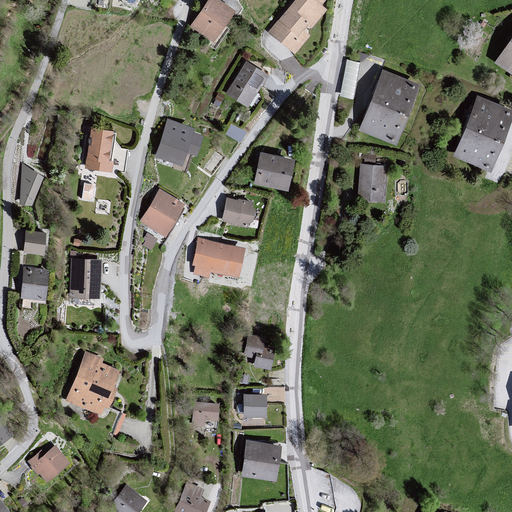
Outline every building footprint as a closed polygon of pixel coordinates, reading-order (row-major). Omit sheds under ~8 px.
[(215,0),(205,0),(186,27),(211,43),(232,11),(215,0)] [(293,0),(266,33),(293,54),(325,11),(320,5),(323,0),(293,0)] [(511,31),(492,61),(511,74),(511,31)] [(340,94),(352,97),(360,60),(347,58),(340,94)] [(243,62),(224,94),(246,106),(265,75),(243,62)] [(379,70),(356,129),(393,145),(415,85),(379,70)] [(511,109),(474,95),(450,154),(485,171),(511,109)] [(168,117),(154,155),(182,165),(186,151),(196,155),(204,135),(194,131),(195,127),(168,117)] [(243,139),(246,128),(231,122),(227,133),(243,139)] [(110,131),(90,128),(83,168),(105,171),(110,131)] [(290,158),(257,151),(250,183),(285,190),(290,158)] [(354,199),(383,201),(386,167),(357,163),(354,199)] [(37,204),(39,168),(22,167),(20,203),(37,204)] [(94,197),(96,184),(84,183),(83,196),(94,197)] [(181,204),(156,189),(137,221),(162,236),(181,204)] [(225,198),(219,220),(244,227),(250,203),(225,198)] [(46,233),(26,231),(23,253),(43,256),(46,233)] [(241,247),(196,237),(188,273),(207,277),(208,272),(235,278),(241,247)] [(99,261),(69,259),(67,298),(96,299),(99,261)] [(22,268),(21,299),(47,300),(48,269),(22,268)] [(261,337),(247,334),(242,359),(252,362),(252,368),(267,370),(271,353),(261,349),(261,337)] [(84,352),(63,402),(99,415),(116,371),(100,363),(101,359),(84,352)] [(265,395),(241,394),(240,417),(264,419),(265,395)] [(215,404),(191,403),(188,426),(203,427),(203,421),(215,421),(215,404)] [(0,424),(0,443),(10,438),(2,424),(0,424)] [(279,445),(244,440),(239,477),(273,481),(279,445)] [(28,466),(44,482),(66,462),(52,446),(28,466)] [(185,483),(172,511),(174,511),(201,511),(208,494),(185,483)] [(108,507),(113,511),(133,511),(143,502),(126,487),(108,507)]
